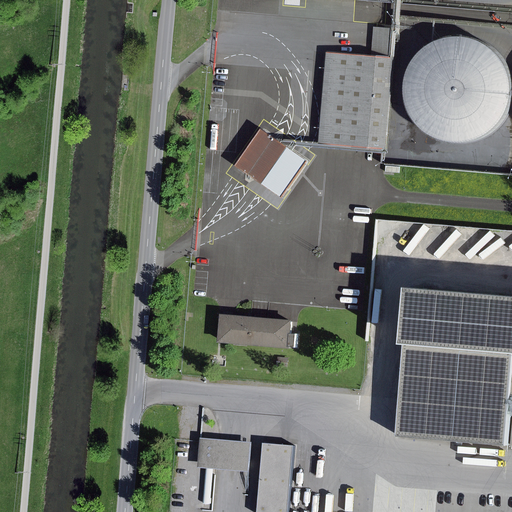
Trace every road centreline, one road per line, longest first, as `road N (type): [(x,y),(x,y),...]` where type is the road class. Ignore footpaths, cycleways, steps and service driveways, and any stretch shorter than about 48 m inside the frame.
road 1 (unclassified): [(124,511),(168,0)]
road 2 (track): [(68,0),(26,511)]
road 3 (unknown): [(511,261),(429,263),(395,297),(388,326),(391,460)]
